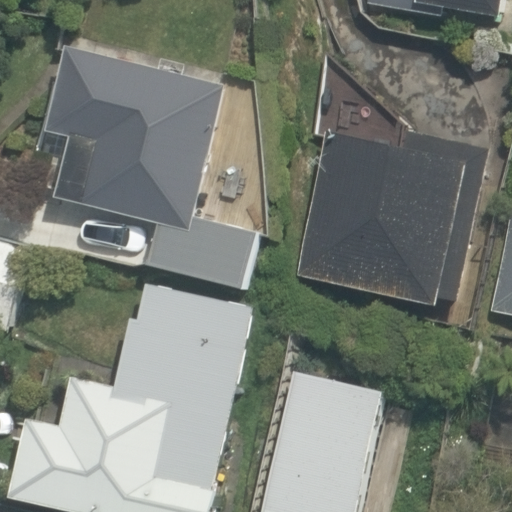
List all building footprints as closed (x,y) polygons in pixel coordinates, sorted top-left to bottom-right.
[(489,24),(492,0),(353,0),(353,3),(489,24)] [(137,261),(238,285),(252,223),(195,209),(225,80),(52,39),(32,123),(88,136),(72,205),(146,223),(137,261)] [(397,145),(329,133),(301,279),(453,307),(483,144),(401,128),(397,145)] [(511,211),(502,315),(511,317),(511,211)] [(25,241),(0,234),(0,329),(4,330),(25,241)] [(111,373),(59,362),(47,414),(14,407),(0,467),(0,492),(88,511),(202,511),(250,302),(133,276),(111,373)]
